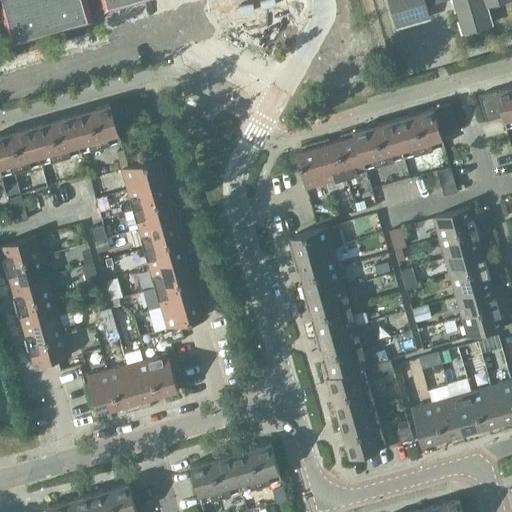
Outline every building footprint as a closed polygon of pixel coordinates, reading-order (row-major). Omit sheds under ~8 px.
[(2,0),(11,27),(27,36),(62,26),(66,38),(85,33),(100,5),(104,7),(128,0),(2,0)] [(388,0),(397,27),(430,17),(427,7),(452,0),(462,33),(492,24),(486,6),(506,0),(388,0)] [(502,116),(506,128),(511,125),(511,85),(479,95),(486,121),(502,116)] [(80,152),(100,147),(121,141),(110,103),(70,115),(80,152)] [(393,120),(404,157),(444,145),(441,134),(457,129),(450,103),(393,120)] [(31,126),(41,163),(80,152),(70,115),(31,126)] [(364,168),(366,168),(404,157),(393,120),(354,131),(364,168)] [(0,172),(1,175),(22,169),(41,163),(31,126),(0,134),(0,172)] [(341,138),(335,140),(346,177),(367,171),(366,168),(364,168),(354,131),(340,135),(341,138)] [(335,140),(329,142),(328,138),(315,142),(326,183),(342,178),(346,177),(335,140)] [(326,183),(315,142),(301,146),(302,149),(295,151),(306,189),(326,183)] [(123,150),(116,152),(121,169),(128,167),(123,150)] [(127,189),(168,178),(164,164),(160,165),(158,158),(128,167),(121,169),(127,189)] [(438,177),(452,173),(450,167),(437,170),(438,177)] [(452,173),(438,177),(440,183),(454,179),(452,173)] [(127,189),(133,209),(170,198),(168,192),(172,191),(168,178),(127,189)] [(454,179),(440,183),(442,189),(455,185),(454,179)] [(18,182),(7,185),(10,195),(20,192),(18,182)] [(455,185),(442,189),(444,195),(457,192),(455,185)] [(9,204),(22,201),(21,194),(7,198),(9,204)] [(133,209),(138,229),(179,217),(175,203),(171,204),(170,198),(133,209)] [(11,211),(24,207),(22,201),(9,204),(11,211)] [(354,203),(356,211),(366,209),(364,201),(354,203)] [(13,217),(26,213),(24,207),(11,211),(13,217)] [(433,217),(439,238),(476,227),(470,207),(433,217)] [(26,213),(13,217),(14,223),(28,219),(26,213)] [(144,248),(181,237),(179,232),(183,231),(179,217),(138,229),(144,248)] [(107,237),(103,224),(97,226),(100,239),(107,237)] [(94,241),(100,239),(97,226),(90,228),(94,241)] [(289,245),(293,259),(333,247),(327,226),(290,237),(292,244),(289,245)] [(400,227),(390,230),(395,249),(405,246),(400,227)] [(476,227),(439,238),(444,258),(481,247),(476,227)] [(36,235),(0,245),(0,248),(5,267),(42,256),(36,235)] [(149,268),(190,256),(186,242),(183,243),(181,237),(144,248),(149,268)] [(108,241),(95,245),(97,252),(110,248),(108,241)] [(302,277),(339,267),(333,247),(293,259),(296,272),(300,272),(302,277)] [(487,267),(481,247),(444,258),(450,277),(487,267)] [(402,248),(396,250),(399,261),(405,259),(402,248)] [(90,251),(83,253),(86,265),(93,262),(90,251)] [(48,276),(42,256),(5,267),(11,286),(48,276)] [(192,277),(190,271),(194,270),(190,256),(149,268),(155,287),(192,277)] [(388,261),(375,265),(377,274),(390,270),(388,261)] [(411,266),(401,270),(406,288),(417,285),(411,266)] [(304,298),(344,286),(339,267),(302,277),(303,283),(300,284),(304,298)] [(493,286),(487,267),(450,277),(456,297),(493,286)] [(95,269),(84,272),(88,285),(99,282),(95,269)] [(48,276),(11,286),(16,306),(53,295),(48,276)] [(194,283),(192,277),(155,287),(160,307),(201,295),(197,282),(194,283)] [(119,284),(107,288),(111,299),(118,297),(123,296),(119,284)] [(311,311),(313,317),(350,306),(344,286),(304,298),(308,312),(311,311)] [(461,317),(498,306),(493,286),(456,297),(461,317)] [(53,295),(16,306),(22,325),(59,315),(53,295)] [(160,307),(166,328),(204,317),(202,310),(205,309),(201,295),(160,307)] [(425,305),(412,309),(415,321),(428,317),(425,305)] [(313,317),(315,323),(311,324),(315,337),(356,326),(350,306),(313,317)] [(461,317),(467,337),(504,327),(498,306),(461,317)] [(114,319),(110,307),(100,310),(95,325),(114,319)] [(22,325),(28,345),(65,334),(59,315),(22,325)] [(324,356),(361,345),(356,326),(315,337),(319,351),(322,350),(324,356)] [(28,345),(33,366),(71,355),(65,334),(28,345)] [(498,335),(487,338),(490,350),(501,346),(498,335)] [(364,366),(364,367),(367,366),(361,345),(324,356),(326,362),(322,363),(326,377),(364,366)] [(453,348),(439,352),(442,362),(456,358),(453,348)] [(157,395),(178,390),(167,352),(147,358),(157,395)] [(439,352),(419,358),(422,367),(441,361),(439,352)] [(458,355),(462,374),(475,372),(471,353),(458,355)] [(151,397),(157,395),(147,358),(127,364),(139,405),(152,401),(151,397)] [(379,369),(392,366),(390,359),(377,363),(379,369)] [(118,407),(124,405),(125,409),(139,405),(127,364),(107,370),(118,407)] [(375,406),(364,367),(364,366),(326,377),(338,417),(375,406)] [(392,366),(379,369),(381,376),(394,372),(392,366)] [(118,407),(107,370),(87,376),(97,413),(118,407)] [(511,382),(511,379),(490,385),(502,426),(511,422),(511,382)] [(481,428),(487,426),(488,430),(502,426),(490,385),(471,391),(481,428)] [(462,433),(481,428),(471,391),(451,396),(462,433)] [(431,402),(442,439),(462,433),(451,396),(431,402)] [(442,439),(431,402),(411,408),(421,445),(442,439)] [(349,457),(387,446),(375,406),(338,417),(349,457)] [(408,420),(397,423),(399,429),(410,426),(408,420)] [(398,436),(412,432),(410,426),(399,429),(396,430),(398,436)] [(412,432),(398,436),(400,443),(413,439),(412,432)] [(241,490),(281,479),(270,442),(230,453),(241,490)] [(241,490),(230,453),(190,465),(200,502),(241,490)] [(93,511),(136,511),(128,482),(88,494),(93,511)] [(283,485),(273,488),(277,502),(280,502),(287,499),(283,485)] [(47,505),(49,511),(93,511),(88,494),(47,505)] [(419,510),(419,511),(462,511),(459,498),(419,510)]
